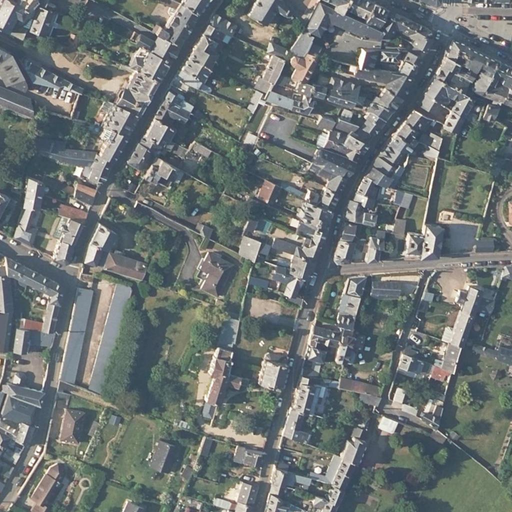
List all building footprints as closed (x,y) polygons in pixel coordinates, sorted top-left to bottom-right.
[(0,0),(0,28),(7,32),(7,33),(7,31),(11,24),(11,23),(25,9),(17,5),(9,0),(0,0)] [(25,9),(33,0),(19,0),(19,1),(17,5),(25,9)] [(37,0),(33,5),(49,11),(53,0),(37,0)] [(177,45),(197,11),(174,0),(159,0),(160,0),(165,2),(164,3),(171,6),(168,10),(168,11),(169,13),(170,14),(171,14),(171,15),(165,26),(164,26),(164,28),(159,25),(159,26),(156,24),(153,29),(156,30),(155,33),(157,34),(177,45)] [(203,4),(205,0),(174,0),(197,11),(198,12),(203,4)] [(289,16),(292,12),(281,0),(255,0),(247,14),(264,25),(274,9),(286,17),(289,16)] [(318,0),(281,0),(292,12),(304,25),(318,0)] [(309,29),(317,34),(321,27),(326,18),(327,16),(364,32),(378,38),(378,37),(388,39),(391,34),(379,29),(367,23),(356,18),(344,12),(331,6),(318,0),(304,25),(304,26),(308,31),(309,29)] [(332,0),(331,4),(331,6),(344,12),(347,0),(332,0)] [(347,0),(344,12),(356,18),(361,0),(347,0)] [(361,0),(356,18),(367,23),(373,2),(369,0),(361,0)] [(379,29),(384,12),(385,7),(379,4),(373,2),(367,23),(379,29)] [(15,25),(26,29),(42,35),(51,12),(49,11),(33,5),(18,21),(15,25)] [(384,12),(398,19),(400,14),(385,7),(384,12)] [(394,27),(398,19),(384,12),(379,29),(391,34),(394,27)] [(206,23),(207,23),(216,29),(227,35),(233,25),(212,13),(206,23)] [(400,14),(398,19),(430,36),(430,32),(428,27),(410,19),(400,14)] [(327,16),(326,18),(363,34),(364,32),(327,16)] [(169,60),(174,52),(153,41),(106,18),(100,30),(137,44),(140,46),(169,60)] [(430,36),(398,19),(394,27),(403,31),(413,37),(410,42),(425,49),(430,36)] [(216,29),(207,23),(193,45),(187,56),(207,66),(215,52),(211,49),(216,41),(211,39),(213,36),(227,44),(231,38),(227,35),(216,29)] [(11,30),(10,34),(22,38),(26,29),(15,25),(11,30)] [(308,31),(304,26),(288,51),(291,53),(293,51),(297,52),(302,54),(306,50),(311,35),(308,31)] [(403,31),(394,27),(391,34),(398,36),(399,34),(401,35),(403,31)] [(174,52),(177,45),(157,34),(153,41),(174,52)] [(449,40),(443,55),(457,62),(458,59),(451,56),(459,41),(452,38),(449,40)] [(466,43),(459,41),(451,56),(458,59),(465,45),(465,44),(466,44),(466,43)] [(283,58),(288,51),(269,43),(265,51),(273,54),(283,58)] [(458,59),(457,62),(446,84),(462,91),(468,79),(469,79),(475,64),(480,51),(466,44),(465,44),(465,45),(458,59)] [(11,52),(0,46),(0,64),(9,84),(24,90),(26,85),(25,80),(10,53),(11,52)] [(165,66),(169,60),(140,46),(136,51),(165,66)] [(368,48),(363,48),(362,48),(358,62),(371,65),(373,55),(375,48),(368,48)] [(397,59),(397,50),(380,49),(380,56),(397,59)] [(317,54),(306,50),(302,54),(297,52),(293,51),(291,53),(289,55),(289,59),(288,60),(291,63),(295,65),(290,76),(290,77),(299,80),(304,81),(317,54)] [(415,66),(419,59),(407,50),(403,58),(415,66)] [(157,79),(165,66),(136,51),(133,55),(127,66),(135,69),(135,68),(157,79)] [(484,53),(480,51),(475,64),(479,66),(484,53)] [(493,57),(484,53),(479,66),(480,66),(469,90),(479,94),(485,80),(493,58),(493,57)] [(283,58),(273,54),(261,78),(272,83),(273,82),(277,73),(283,58)] [(457,62),(443,55),(442,59),(437,67),(432,77),(446,84),(457,62)] [(207,66),(187,56),(179,69),(173,78),(189,85),(200,90),(203,85),(198,82),(199,79),(200,80),(208,66),(207,66)] [(22,58),(21,62),(30,80),(79,93),(81,88),(25,59),(25,60),(22,58)] [(353,74),(371,78),(374,66),(371,65),(358,62),(331,58),(355,65),(353,74)] [(413,71),(415,66),(403,58),(398,68),(413,71)] [(501,61),(493,58),(485,80),(492,83),(498,71),(501,61)] [(509,84),(511,75),(511,66),(504,62),(500,73),(504,74),(501,81),(509,84)] [(138,113),(157,79),(135,68),(135,69),(127,66),(121,63),(119,68),(133,73),(125,88),(124,88),(123,89),(122,88),(119,90),(117,95),(117,96),(119,97),(115,104),(137,113),(138,113)] [(0,73),(6,85),(9,84),(0,64),(0,73)] [(387,81),(402,91),(411,75),(411,74),(411,73),(397,70),(395,70),(374,66),(371,78),(387,81)] [(283,74),(277,73),(273,82),(277,83),(279,84),(283,74)] [(511,75),(509,84),(507,88),(502,102),(511,106),(511,75)] [(354,96),(358,85),(330,76),(327,87),(329,88),(342,92),(354,96)] [(446,84),(432,77),(428,84),(422,93),(441,105),(447,94),(448,95),(450,92),(458,98),(457,99),(460,101),(458,105),(455,104),(454,104),(450,111),(462,117),(471,98),(466,95),(462,91),(446,84)] [(189,85),(173,78),(170,84),(185,92),(189,85)] [(310,83),(304,81),(299,80),(296,90),(307,94),(308,92),(310,83)] [(500,101),(502,102),(507,88),(499,85),(492,83),(485,80),(479,94),(493,99),(500,101)] [(316,83),(310,81),(310,83),(308,92),(321,96),(323,86),(316,83)] [(386,88),(399,97),(402,91),(387,81),(383,88),(386,88)] [(258,83),(255,90),(256,91),(260,93),(264,86),(258,83)] [(0,105),(33,119),(30,103),(29,99),(0,86),(0,105)] [(326,98),(339,102),(342,92),(329,88),(326,98)] [(371,99),(389,110),(399,97),(386,88),(379,97),(377,96),(374,95),(371,99)] [(379,97),(386,88),(383,88),(377,96),(379,97)] [(167,90),(162,98),(186,111),(188,112),(192,104),(167,90)] [(264,99),(289,108),(291,99),(273,92),(269,90),(264,99)] [(256,91),(247,111),(253,113),(259,101),(260,99),(262,94),(260,93),(256,91)] [(339,102),(351,106),(354,96),(342,92),(339,102)] [(441,105),(422,93),(418,99),(416,103),(417,103),(417,104),(436,114),(442,105),(441,105)] [(291,99),(289,108),(306,113),(308,107),(312,97),(304,95),(303,95),(301,101),(291,99)] [(162,98),(157,108),(172,117),(180,121),(186,111),(162,98)] [(368,110),(383,118),(389,110),(371,99),(370,99),(369,100),(364,108),(368,110)] [(492,118),(500,101),(493,99),(491,104),(487,103),(482,117),(492,120),(492,118)] [(137,113),(115,104),(113,103),(100,125),(104,126),(126,135),(137,113)] [(157,108),(143,134),(160,143),(162,138),(168,140),(174,129),(177,131),(180,125),(171,120),(172,117),(157,108)] [(427,116),(412,108),(410,111),(405,117),(416,125),(423,130),(424,129),(429,122),(432,118),(427,116)] [(348,121),(352,112),(344,109),(341,118),(348,121)] [(384,119),(383,118),(368,110),(363,117),(366,118),(378,127),(378,126),(384,119)] [(462,117),(450,111),(442,122),(444,123),(442,127),(455,132),(462,117)] [(348,121),(355,124),(359,114),(352,112),(348,121)] [(183,123),(192,128),(198,118),(188,113),(183,123)] [(320,114),(317,120),(328,125),(332,118),(320,114)] [(347,130),(348,130),(355,124),(348,121),(341,118),(336,116),(332,124),(347,130)] [(416,125),(405,117),(403,121),(414,129),(416,125)] [(196,130),(202,120),(198,118),(192,128),(196,130)] [(376,130),(378,127),(366,118),(364,121),(376,130)] [(317,120),(316,122),(326,128),(327,128),(328,125),(317,120)] [(373,134),(376,130),(364,121),(358,127),(373,134)] [(414,129),(403,121),(401,123),(396,130),(411,136),(413,134),(417,136),(419,132),(414,129)] [(114,155),(126,135),(104,126),(99,135),(107,139),(102,149),(114,155)] [(327,128),(326,128),(325,133),(320,132),(320,135),(324,136),(324,137),(341,144),(343,134),(336,131),(336,132),(327,128)] [(411,136),(396,130),(394,132),(387,142),(394,145),(406,149),(408,151),(415,138),(411,136)] [(160,143),(143,134),(142,133),(138,141),(150,148),(155,150),(153,154),(155,155),(161,145),(181,157),(178,162),(181,164),(189,149),(168,140),(162,138),(160,143)] [(249,148),(255,138),(247,133),(241,143),(249,148)] [(366,142),(350,135),(348,134),(345,133),(344,133),(343,134),(341,144),(360,151),(361,150),(366,142)] [(418,140),(426,145),(429,136),(422,133),(418,140)] [(426,145),(438,151),(441,138),(430,133),(429,136),(426,145)] [(324,136),(320,135),(318,134),(318,139),(323,140),(321,147),(355,160),(360,151),(341,144),(324,137),(324,136)] [(34,137),(32,151),(42,154),(42,155),(62,161),(64,150),(65,141),(34,137)] [(12,158),(18,160),(19,156),(24,142),(16,140),(12,158)] [(150,148),(138,141),(126,162),(128,162),(139,168),(148,151),(150,148)] [(27,143),(24,142),(19,156),(26,158),(29,143),(27,143)] [(394,145),(387,142),(386,142),(381,151),(378,155),(390,163),(392,161),(396,164),(398,161),(406,149),(394,145)] [(427,154),(437,156),(438,151),(426,145),(426,146),(426,147),(426,148),(427,148),(428,148),(427,151),(426,150),(425,151),(424,152),(424,153),(427,153),(427,154)] [(321,147),(318,146),(314,154),(348,170),(351,165),(354,160),(355,160),(321,147)] [(111,160),(114,155),(102,149),(99,154),(111,160)] [(409,151),(408,151),(406,149),(398,161),(400,162),(404,164),(405,162),(408,155),(409,151)] [(88,165),(90,165),(95,153),(64,150),(62,161),(77,165),(88,165)] [(102,184),(111,160),(99,154),(95,153),(90,165),(96,168),(91,180),(102,184)] [(348,170),(314,154),(312,160),(346,175),(348,170)] [(155,155),(143,176),(153,182),(155,179),(158,180),(157,181),(167,187),(172,179),(178,183),(184,172),(184,171),(178,168),(167,162),(155,155)] [(26,158),(19,156),(18,160),(16,164),(24,165),(26,158)] [(169,157),(167,162),(178,168),(181,164),(178,162),(169,157)] [(496,175),(504,158),(494,157),(489,173),(496,175)] [(345,177),(346,175),(312,160),(311,161),(320,165),(345,177)] [(328,178),(324,187),(337,193),(345,177),(320,165),(311,161),(308,169),(316,173),(328,178)] [(400,162),(390,175),(385,185),(393,187),(404,164),(400,162)] [(84,177),(91,180),(96,168),(90,165),(88,165),(84,177)] [(365,176),(374,180),(380,183),(385,185),(390,175),(384,175),(371,165),(369,169),(365,176)] [(362,179),(371,184),(374,180),(365,176),(362,179)] [(0,177),(0,193),(15,201),(19,204),(22,189),(21,188),(0,177)] [(26,192),(23,205),(24,206),(32,207),(38,208),(42,182),(43,182),(42,181),(27,177),(26,192)] [(90,204),(93,197),(75,190),(58,182),(44,177),(42,181),(43,182),(42,182),(58,189),(70,196),(90,205),(91,204),(90,204)] [(274,182),(266,178),(256,196),(265,200),(268,194),(274,182)] [(365,196),(371,184),(362,179),(359,184),(355,191),(354,193),(365,196)] [(281,185),(274,182),(268,194),(275,197),(281,186),(281,185)] [(305,197),(307,192),(283,182),(281,185),(281,186),(305,197)] [(93,197),(96,190),(78,184),(75,190),(93,197)] [(376,187),(371,184),(365,196),(354,193),(354,194),(352,200),(348,199),(345,207),(358,209),(361,203),(371,206),(376,187)] [(305,197),(330,209),(337,193),(324,187),(319,197),(318,194),(308,189),(307,192),(305,197)] [(412,193),(405,191),(400,204),(408,206),(412,193)] [(0,193),(0,208),(3,203),(12,208),(15,201),(0,193)] [(268,194),(265,200),(272,203),(275,197),(268,194)] [(252,207),(256,200),(249,197),(246,204),(252,207)] [(301,207),(327,220),(330,209),(305,197),(301,207)] [(60,204),(57,214),(59,214),(68,217),(81,222),(83,223),(87,213),(60,204)] [(23,210),(14,238),(30,247),(35,230),(26,227),(32,207),(24,206),(23,210)] [(304,215),(302,220),(306,221),(324,229),(327,220),(301,207),(300,207),(298,212),(299,213),(304,215)] [(362,210),(358,209),(345,207),(343,214),(342,218),(344,219),(360,220),(362,210)] [(370,212),(362,210),(360,220),(369,222),(371,223),(374,212),(373,212),(370,212)] [(249,216),(244,227),(255,231),(259,220),(249,216)] [(81,222),(68,217),(59,239),(57,244),(52,258),(63,264),(67,262),(72,243),(81,222)] [(299,218),(293,232),(305,237),(306,237),(310,239),(309,240),(319,244),(324,229),(306,221),(302,220),(299,218)] [(402,237),(403,233),(402,233),(406,221),(395,218),(391,232),(391,235),(402,237)] [(88,243),(83,262),(92,265),(98,248),(108,251),(112,250),(119,240),(118,235),(97,222),(88,243)] [(355,223),(344,222),(342,229),(338,242),(353,243),(354,243),(360,224),(355,223)] [(418,256),(441,255),(443,245),(436,243),(436,242),(437,237),(439,226),(424,222),(422,234),(419,253),(418,256)] [(195,232),(208,239),(212,230),(199,224),(198,226),(195,232)] [(376,236),(369,234),(368,241),(368,245),(377,247),(381,247),(384,230),(377,229),(376,236)] [(422,234),(407,231),(406,234),(406,238),(403,251),(419,253),(422,234)] [(259,241),(243,236),(238,254),(252,261),(253,261),(255,252),(258,242),(259,241)] [(105,255),(101,267),(129,276),(138,279),(142,264),(153,242),(144,237),(142,240),(139,239),(135,245),(144,250),(138,263),(109,253),(105,255)] [(303,244),(318,249),(319,244),(309,240),(310,239),(306,237),(305,237),(303,244)] [(276,239),(273,247),(283,251),(293,255),(290,262),(311,269),(314,261),(318,249),(303,244),(301,248),(295,246),(287,242),(276,239)] [(473,252),(490,252),(490,239),(473,240),(473,252)] [(368,245),(368,241),(365,240),(364,244),(361,244),(359,250),(363,251),(365,247),(367,247),(368,245)] [(258,242),(255,252),(265,255),(268,245),(258,242)] [(353,243),(338,242),(336,247),(332,258),(335,263),(347,262),(353,243)] [(366,251),(365,260),(375,259),(377,247),(368,245),(367,247),(366,251)] [(98,248),(92,265),(101,267),(105,255),(109,253),(108,251),(98,248)] [(206,252),(198,267),(208,272),(200,287),(215,295),(231,264),(206,252)] [(12,275),(19,263),(13,260),(4,255),(4,257),(5,266),(6,274),(7,274),(9,274),(11,274),(12,275)] [(301,278),(307,280),(311,269),(290,262),(288,269),(284,267),(283,268),(283,271),(301,278)] [(21,280),(28,267),(23,265),(19,263),(12,275),(17,278),(21,280)] [(509,277),(511,265),(503,265),(499,279),(503,280),(504,276),(509,277)] [(0,311),(10,311),(7,274),(6,274),(5,266),(0,266),(0,311)] [(298,286),(301,278),(283,271),(283,268),(276,266),(271,278),(298,286)] [(40,289),(46,277),(39,273),(28,267),(21,280),(27,282),(40,289)] [(94,275),(81,273),(79,280),(92,282),(94,275)] [(342,292),(343,293),(358,296),(361,287),(364,275),(354,276),(346,276),(342,292)] [(372,275),(364,275),(361,287),(370,289),(371,280),(372,275)] [(21,327),(51,331),(62,288),(60,284),(46,277),(40,289),(49,294),(43,323),(22,319),(21,327)] [(21,280),(17,278),(16,279),(17,282),(25,286),(26,284),(27,282),(21,280)] [(399,283),(371,280),(370,289),(369,298),(397,300),(399,283)] [(127,284),(118,281),(115,293),(129,298),(131,293),(131,290),(131,288),(131,287),(130,285),(128,284),(127,284)] [(462,303),(460,310),(472,314),(473,310),(488,315),(492,303),(488,302),(489,300),(478,296),(481,289),(469,285),(466,292),(459,290),(455,301),(462,303)] [(92,291),(78,287),(76,294),(91,297),(92,291)] [(282,302),(301,307),(303,298),(285,292),(282,302)] [(129,298),(115,293),(113,300),(128,304),(129,298)] [(341,327),(339,333),(341,334),(350,336),(352,329),(350,328),(358,296),(343,293),(340,301),(347,303),(345,311),(340,309),(336,325),(341,327)] [(91,297),(76,294),(75,301),(89,304),(91,297)] [(429,301),(421,299),(418,309),(426,311),(429,301)] [(128,304),(113,300),(111,305),(126,310),(128,304)] [(126,310),(111,305),(109,312),(124,316),(126,310)] [(89,309),(74,306),(72,313),(87,316),(89,309)] [(454,329),(449,342),(458,346),(461,347),(463,342),(472,314),(460,310),(454,329)] [(0,349),(5,350),(10,316),(10,315),(10,311),(0,311),(0,349)] [(108,318),(122,322),(124,316),(109,312),(108,318)] [(228,312),(227,316),(238,320),(239,315),(228,312)] [(71,320),(86,322),(87,316),(72,313),(71,320)] [(226,316),(217,345),(230,349),(232,343),(233,343),(238,320),(227,316),(226,316)] [(108,318),(106,325),(120,329),(122,322),(108,318)] [(71,320),(70,327),(84,330),(86,322),(71,320)] [(106,325),(104,331),(118,336),(120,329),(106,325)] [(318,347),(320,342),(324,329),(312,325),(311,331),(306,344),(309,345),(318,347)] [(17,327),(16,327),(13,349),(24,351),(26,342),(52,346),(55,331),(51,331),(21,327),(17,327)] [(68,333),(83,336),(84,330),(70,327),(68,333)] [(446,328),(442,340),(447,342),(449,342),(454,329),(448,327),(446,328)] [(320,342),(337,347),(341,334),(339,333),(324,329),(320,342)] [(415,332),(415,331),(411,329),(407,339),(411,341),(415,332)] [(104,331),(102,338),(117,342),(118,336),(104,331)] [(67,340),(82,343),(83,336),(68,333),(67,340)] [(341,334),(337,347),(333,360),(343,363),(343,362),(346,350),(350,336),(341,334)] [(102,338),(100,345),(115,349),(117,342),(102,338)] [(67,340),(59,379),(71,385),(74,385),(82,343),(67,340)] [(449,342),(447,342),(441,364),(435,362),(434,365),(442,368),(451,371),(458,346),(449,342)] [(463,342),(461,347),(494,358),(497,351),(473,344),(473,346),(463,342)] [(100,345),(87,391),(101,396),(101,395),(115,349),(100,345)] [(246,385),(247,378),(226,372),(231,356),(228,354),(230,349),(217,345),(214,355),(212,354),(206,373),(210,374),(203,398),(207,399),(217,403),(220,394),(221,388),(223,382),(236,386),(237,382),(246,385)] [(312,358),(321,361),(324,349),(318,347),(309,345),(308,348),(306,356),(312,358)] [(511,363),(511,349),(499,345),(497,351),(494,358),(511,363)] [(409,348),(404,347),(402,354),(413,357),(415,351),(409,348)] [(346,350),(343,362),(348,364),(351,362),(354,354),(352,351),(346,350)] [(286,363),(286,362),(280,356),(268,353),(264,354),(263,360),(261,360),(257,381),(279,388),(280,389),(287,363),(286,363)] [(413,357),(402,354),(398,364),(425,373),(428,363),(413,357)] [(310,371),(319,373),(321,361),(312,358),(310,371)] [(301,375),(318,378),(319,373),(310,371),(302,369),(301,375)] [(15,374),(13,383),(23,386),(25,377),(23,373),(19,372),(15,374)] [(330,380),(318,378),(301,375),(297,390),(292,408),(303,412),(311,414),(314,401),(319,402),(320,398),(315,397),(317,384),(329,387),(330,380)] [(59,379),(57,390),(70,395),(71,385),(59,379)] [(338,381),(336,389),(363,394),(364,394),(366,387),(338,381)] [(41,405),(43,392),(23,386),(13,383),(7,382),(6,383),(3,383),(2,391),(6,393),(41,405)] [(379,397),(382,388),(366,385),(366,387),(364,394),(379,397)] [(405,390),(399,387),(393,399),(400,403),(405,390)] [(41,406),(41,405),(6,393),(0,409),(0,412),(18,419),(32,424),(31,420),(38,408),(41,406)] [(376,404),(379,397),(364,394),(363,394),(361,400),(376,404)] [(56,395),(54,406),(66,408),(67,408),(69,398),(56,395)] [(427,398),(423,412),(428,414),(432,400),(427,398)] [(214,414),(217,403),(207,399),(203,411),(214,414)] [(423,412),(420,418),(435,429),(441,407),(442,402),(432,399),(432,400),(428,414),(423,412)] [(401,410),(414,415),(416,409),(404,404),(401,410)] [(67,408),(66,408),(60,437),(78,441),(84,412),(67,408)] [(153,415),(163,419),(166,412),(155,408),(153,415)] [(303,412),(292,408),(290,408),(288,416),(283,434),(303,442),(307,432),(297,429),(303,412)] [(358,423),(360,427),(366,429),(369,421),(363,418),(359,420),(358,423)] [(26,444),(32,424),(18,419),(15,430),(0,420),(0,429),(10,435),(26,444)] [(360,427),(354,426),(350,435),(352,435),(349,440),(345,438),(338,456),(353,462),(355,462),(365,439),(362,438),(366,429),(360,427)] [(0,429),(0,442),(4,445),(10,435),(0,429)] [(441,444),(446,438),(435,430),(430,436),(441,444)] [(335,445),(339,447),(345,435),(340,433),(335,445)] [(213,440),(214,437),(203,435),(198,452),(205,454),(209,440),(213,440)] [(104,441),(99,438),(94,450),(100,452),(104,441)] [(177,446),(159,440),(150,465),(167,471),(177,446)] [(265,452),(263,451),(245,446),(245,444),(237,442),(237,443),(233,458),(241,460),(241,459),(262,465),(265,452)] [(19,456),(23,449),(17,446),(14,452),(19,456)] [(15,463),(19,456),(14,452),(8,448),(5,455),(10,458),(11,460),(15,463)] [(187,479),(188,477),(189,473),(196,458),(191,455),(181,476),(187,479)] [(336,455),(335,455),(333,458),(340,461),(332,479),(330,484),(332,484),(342,487),(353,462),(338,456),(336,455)] [(51,467),(46,474),(60,482),(63,476),(64,468),(57,464),(51,467)] [(309,477),(274,466),(273,472),(271,478),(287,483),(291,485),(293,479),(309,484),(309,480),(313,481),(314,479),(309,477)] [(8,477),(11,472),(5,469),(2,473),(8,477)] [(310,473),(309,477),(314,479),(316,479),(324,482),(325,477),(313,473),(313,474),(310,473)] [(60,482),(46,474),(45,474),(31,496),(38,501),(30,511),(50,511),(52,510),(45,506),(60,482)] [(252,505),(258,485),(243,480),(236,500),(237,501),(252,505)] [(287,486),(273,482),(271,488),(270,493),(282,499),(288,501),(291,487),(287,486)] [(335,503),(342,487),(332,484),(327,500),(335,503)] [(282,499),(270,493),(267,503),(264,511),(284,511),(287,506),(280,504),(282,499)] [(332,511),(335,503),(327,500),(325,499),(325,498),(315,495),(313,503),(323,506),(320,511),(332,511)] [(234,511),(236,504),(215,497),(213,504),(228,509),(234,511)] [(142,511),(144,507),(127,500),(121,511),(142,511)] [(237,511),(249,511),(252,505),(237,501),(236,504),(234,511),(237,511)]
